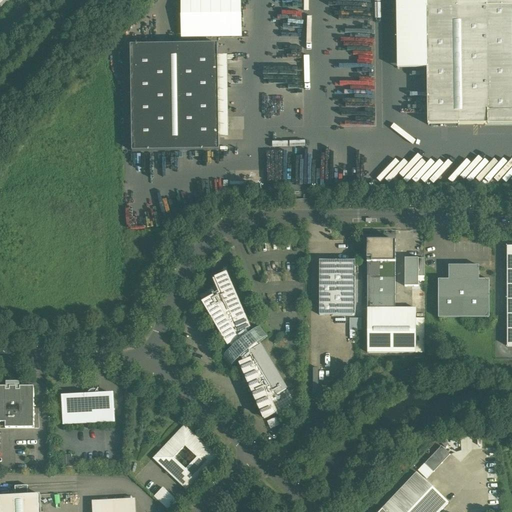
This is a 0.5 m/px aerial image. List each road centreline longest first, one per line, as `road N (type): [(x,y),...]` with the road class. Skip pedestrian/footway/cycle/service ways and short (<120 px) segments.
road 1 (unclassified): [(147,362),(198,248),(240,221),(511,216)]
road 2 (unclassified): [(147,362),(0,356)]
road 3 (unclassified): [(255,453),(147,362)]
